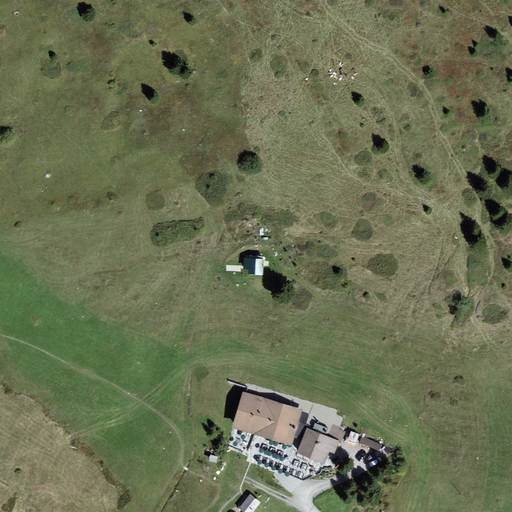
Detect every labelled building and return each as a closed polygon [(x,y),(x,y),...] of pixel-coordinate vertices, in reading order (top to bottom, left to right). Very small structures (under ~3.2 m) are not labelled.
[(262,262),(247,260),(245,274),(260,276),(262,262)] [(303,411),(243,392),(232,428),(291,446),(294,438),(300,417),(303,411)] [(300,417),(294,438),(301,440),(305,428),(333,438),(336,430),(300,417)] [(333,438),(305,428),(301,440),(296,452),(324,462),(333,438)] [(381,445),(362,436),(359,442),(379,451),(381,445)] [(249,494),(237,508),(241,511),(252,511),(260,504),(249,494)]
